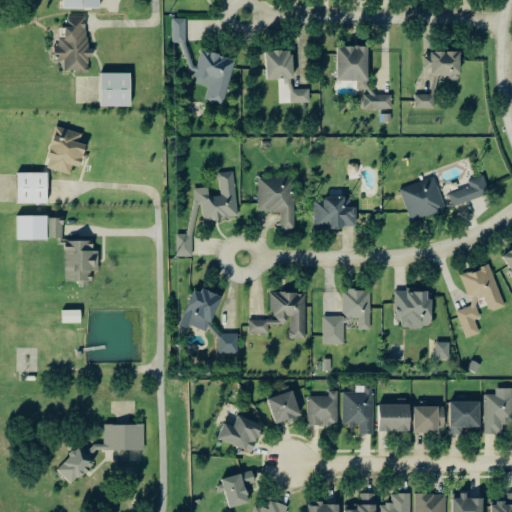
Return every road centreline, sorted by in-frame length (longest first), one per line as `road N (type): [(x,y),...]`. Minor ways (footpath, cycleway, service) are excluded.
road 1 (residential): [(159,511),(158,210)]
road 2 (residential): [(241,261),(397,260),(443,250),(511,211)]
road 3 (residential): [(244,15),(506,24)]
road 4 (residential): [(288,465),(511,464)]
road 5 (residential): [(511,4),(500,78),(511,141)]
